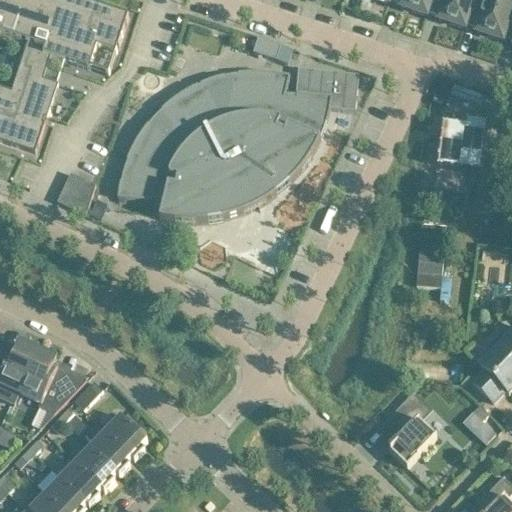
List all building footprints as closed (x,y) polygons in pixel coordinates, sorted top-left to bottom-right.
[(43,83),(51,60),(90,73),(97,51),(116,57),(129,20),(66,0),(0,0),(0,144),(35,156),(45,126),(43,125),(44,121),(47,122),(58,87),(43,83)] [(432,0),(390,0),(390,3),(402,7),(401,11),(426,19),(428,15),(432,0)] [(474,0),(432,0),(428,15),(440,19),(439,23),(465,31),(466,28),(474,0)] [(511,14),(511,1),(506,0),(474,0),(466,28),(478,32),(477,36),(503,44),(504,40),(511,14)] [(253,57),(276,64),(281,49),(258,42),(253,57)] [(315,60),(307,84),(342,95),(338,106),(362,114),(373,79),(315,60)] [(119,196),(118,203),(153,206),(153,205),(164,206),(160,223),(166,225),(173,226),(183,227),(190,227),(197,227),(201,227),(211,226),(218,225),(224,224),(234,221),(241,219),(244,218),(247,217),(253,214),(259,211),(262,209),(265,208),(271,204),(273,202),(279,198),(284,194),(289,190),(293,185),(296,183),(300,178),(302,175),(306,170),(308,167),(312,161),(313,159),(317,153),(318,150),(320,147),(322,140),(325,134),(327,128),(329,121),(329,118),(330,115),(331,108),(332,101),(296,98),(296,99),(286,98),(290,81),(283,79),(280,78),(273,77),(267,77),(256,76),(250,77),(243,77),(233,78),(223,80),(213,83),(207,85),(197,89),(194,91),(188,94),(182,98),(174,103),(171,105),(166,109),(164,112),(159,116),(156,119),(152,124),(147,129),(145,131),(141,137),(140,140),(136,145),(133,151),(131,154),(129,160),(126,167),(125,170),(123,176),(121,183),(120,186),(119,193),(119,196)] [(445,128),(440,170),(502,178),(504,158),(486,156),(489,128),(468,126),(468,130),(445,128)] [(86,220),(96,190),(91,187),(72,179),(71,178),(57,206),(86,220)] [(496,222),(501,182),(479,179),(473,219),(496,222)] [(99,223),(106,209),(96,204),(90,219),(99,223)] [(446,221),(422,219),(415,278),(439,281),(438,293),(448,294),(451,270),(441,269),(446,221)] [(511,338),(506,344),(501,339),(489,352),(494,357),(480,371),(484,374),(472,386),(494,407),(505,395),(509,399),(511,395),(511,338)] [(0,399),(16,407),(20,398),(39,354),(29,349),(28,352),(20,348),(10,370),(0,365),(0,399)] [(57,365),(49,362),(50,359),(39,354),(20,398),(41,407),(39,412),(55,419),(86,387),(54,372),(57,365)] [(94,387),(75,407),(84,416),(103,396),(94,387)] [(412,399),(384,428),(400,444),(389,455),(407,473),(437,442),(419,425),(429,415),(412,399)] [(480,410),(474,417),(483,426),(489,420),(480,410)] [(80,425),(74,419),(68,414),(60,422),(66,428),(72,433),(80,425)] [(121,420),(105,436),(132,462),(132,463),(135,466),(145,455),(143,452),(148,446),(135,434),(138,430),(128,420),(124,424),(121,420)] [(57,437),(66,428),(60,422),(51,431),(57,437)] [(7,436),(1,449),(10,453),(16,440),(7,436)] [(132,462),(105,436),(90,452),(117,478),(120,481),(130,470),(127,467),(132,463),(132,462)] [(38,445),(30,454),(36,459),(44,451),(38,445)] [(117,478),(90,452),(75,468),(102,494),(105,497),(115,486),(112,483),(117,478)] [(27,468),(36,459),(30,454),(22,462),(27,468)] [(102,494),(75,468),(61,483),(87,509),(87,510),(89,511),(90,511),(100,501),(97,499),(102,494)] [(6,479),(0,484),(0,490),(3,493),(9,498),(17,490),(11,485),(6,479)] [(87,509),(61,483),(45,499),(59,511),(84,511),(87,510),(87,509)] [(490,511),(511,511),(511,509),(505,503),(511,495),(511,492),(502,483),(482,504),(490,511)] [(59,511),(45,499),(32,511),(59,511)]
